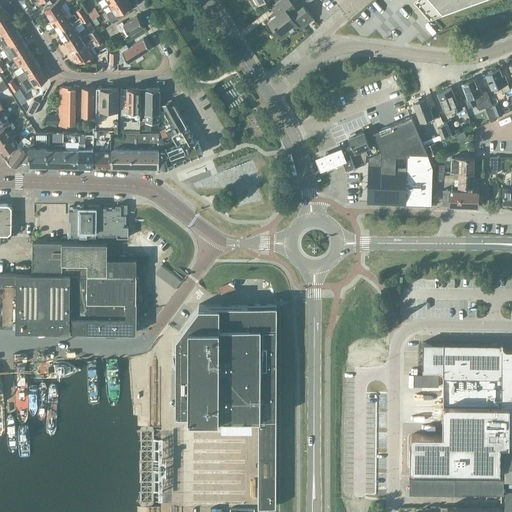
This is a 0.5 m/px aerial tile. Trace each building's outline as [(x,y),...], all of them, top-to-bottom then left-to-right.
[(63,0),(57,0),(44,9),(51,20),(65,11),(61,4),(64,2),(64,1),(63,0)] [(127,0),(114,0),(110,3),(114,9),(106,14),(111,21),(118,17),(126,12),(125,9),(131,5),(127,0)] [(313,19),(303,5),(295,12),(292,8),(294,6),(290,0),(278,0),(273,4),(279,12),(268,19),(281,36),(288,29),(291,31),(302,22),(303,23),(309,19),(310,21),(313,19)] [(417,0),(431,15),(473,0),(417,0)] [(0,22),(8,17),(2,6),(0,7),(0,22)] [(80,17),(85,14),(81,8),(76,11),(80,16),(80,17)] [(90,16),(97,11),(95,8),(88,12),(90,16)] [(69,17),(65,11),(51,20),(58,31),(77,18),(74,14),(69,17)] [(99,15),(97,11),(90,16),(92,19),(99,15)] [(80,16),(77,18),(58,31),(64,41),(78,32),(75,26),(82,21),(83,23),(89,19),(85,14),(80,17),(80,16)] [(144,26),(137,15),(123,23),(122,21),(117,24),(121,31),(125,28),(130,34),(144,26)] [(8,17),(0,22),(0,36),(15,27),(8,17)] [(21,37),(15,27),(0,36),(0,40),(5,48),(10,45),(9,45),(21,37)] [(93,37),(98,34),(95,29),(90,32),(93,37)] [(82,37),(78,32),(64,41),(71,51),(90,39),(93,37),(90,32),(82,37)] [(98,34),(93,37),(90,39),(71,51),(78,63),(86,58),(87,60),(94,56),(89,48),(96,43),(97,44),(102,41),(98,34)] [(5,48),(3,49),(10,59),(12,57),(15,55),(16,55),(28,47),(21,37),(9,45),(10,45),(5,48)] [(150,47),(144,37),(128,47),(126,43),(124,45),(123,44),(118,48),(120,50),(117,52),(110,52),(110,62),(120,62),(126,58),(128,61),(150,47)] [(15,55),(12,57),(18,67),(21,66),(22,65),(34,57),(28,47),(16,55),(15,55)] [(34,57),(22,65),(21,66),(23,70),(16,75),(20,81),(40,67),(34,57)] [(40,67),(20,81),(26,91),(49,76),(45,70),(43,72),(40,67)] [(510,89),(504,73),(502,74),(499,67),(486,73),(491,87),(500,84),(503,92),(510,89)] [(475,77),(462,82),(467,96),(465,97),(468,106),(476,103),(479,109),(484,107),(491,104),(486,90),(481,92),(475,77)] [(75,86),(60,86),(59,125),(74,126),(75,86)] [(451,86),(437,92),(446,114),(462,108),(459,100),(457,101),(451,86)] [(82,87),(81,116),(93,116),(94,87),(82,87)] [(111,131),(117,132),(118,87),(96,87),(95,126),(93,126),(93,132),(93,131),(111,131)] [(140,130),(140,125),(140,88),(120,87),(120,108),(121,108),(120,129),(139,130),(140,130)] [(140,125),(140,130),(150,130),(150,125),(159,125),(159,108),(159,96),(159,88),(146,88),(146,112),(145,125),(140,125)] [(424,118),(425,122),(434,119),(432,115),(433,115),(426,96),(413,102),(420,120),(424,118)] [(33,114),(40,102),(33,98),(26,112),(28,114),(33,114)] [(161,104),(163,108),(159,108),(159,125),(160,125),(163,123),(180,114),(171,98),(163,103),(161,104)] [(492,104),(496,115),(502,113),(498,102),(492,104)] [(491,104),(484,107),(489,118),(495,116),(496,116),(491,104)] [(46,123),(58,124),(58,115),(46,114),(46,123)] [(166,128),(161,130),(161,133),(162,135),(164,137),(175,131),(186,125),(180,114),(163,123),(166,128)] [(0,127),(10,122),(7,118),(3,120),(0,115),(0,127)] [(431,164),(428,156),(424,146),(424,145),(422,141),(416,126),(411,115),(373,131),(372,131),(381,151),(380,151),(380,152),(369,156),(368,176),(368,177),(368,184),(367,202),(392,202),(431,204),(432,178),(432,176),(432,171),(432,166),(431,164)] [(444,125),(448,135),(456,132),(450,119),(443,122),(444,125)] [(10,122),(0,127),(0,143),(11,136),(7,130),(9,129),(15,126),(12,121),(10,122)] [(31,121),(22,126),(24,132),(34,127),(31,121)] [(183,145),(188,158),(202,152),(198,140),(195,141),(186,125),(175,131),(164,137),(176,142),(181,141),(183,145)] [(448,135),(444,125),(437,127),(440,134),(441,138),(448,135)] [(455,133),(458,141),(467,138),(464,129),(455,133)] [(159,140),(159,146),(164,147),(167,164),(173,162),(173,163),(188,158),(183,145),(181,141),(176,142),(164,137),(162,135),(161,133),(161,130),(159,131),(159,140)] [(93,132),(93,165),(111,164),(111,135),(111,131),(93,131),(93,132)] [(111,135),(111,164),(131,164),(131,131),(123,131),(123,135),(111,135)] [(159,131),(131,131),(131,164),(159,165),(159,146),(159,140),(159,131)] [(369,145),(364,131),(355,134),(355,133),(350,134),(351,136),(349,137),(354,151),(365,147),(368,154),(377,150),(374,143),(369,145)] [(29,162),(29,163),(29,164),(46,164),(46,163),(46,132),(36,132),(35,146),(28,146),(28,162),(29,162)] [(46,132),(46,163),(64,164),(65,153),(60,153),(60,149),(62,149),(62,142),(65,142),(65,132),(46,132)] [(79,132),(65,132),(65,142),(62,142),(62,149),(60,149),(60,153),(65,153),(64,164),(78,164),(79,132)] [(92,165),(93,165),(93,132),(79,132),(78,164),(79,164),(92,164),(92,165)] [(483,148),(511,149),(511,133),(484,132),(483,148)] [(440,134),(422,141),(424,145),(441,138),(440,134)] [(11,136),(0,143),(0,149),(6,159),(17,145),(18,143),(16,141),(14,142),(11,136)] [(428,156),(439,152),(435,142),(424,146),(428,156)] [(19,162),(28,162),(28,146),(24,143),(20,147),(17,145),(6,159),(16,166),(19,162)] [(159,165),(167,164),(164,147),(159,146),(159,165)] [(340,148),(314,159),(319,172),(346,162),(340,148)] [(346,171),(355,167),(349,154),(340,157),(346,171)] [(459,172),(474,172),(474,157),(452,157),(451,171),(459,171),(459,172)] [(497,173),(497,157),(489,157),(489,173),(497,173)] [(511,201),(511,169),(510,169),(510,181),(510,187),(503,187),(503,201),(511,201)] [(474,172),(459,172),(458,185),(459,185),(472,186),(473,186),(474,172)] [(472,190),(472,186),(459,185),(459,189),(442,189),(442,204),(479,205),(479,190),(472,190)] [(0,233),(7,234),(7,236),(11,236),(11,235),(12,204),(7,204),(0,203),(0,233)] [(102,204),(88,204),(88,205),(84,205),(84,204),(78,204),(78,206),(69,206),(69,235),(69,236),(96,236),(96,234),(98,234),(98,235),(116,235),(116,237),(128,237),(128,225),(126,225),(126,212),(121,212),(121,205),(123,205),(123,204),(118,204),(118,205),(121,205),(121,207),(102,207),(102,204)] [(15,330),(69,331),(70,274),(70,273),(71,273),(87,273),(107,273),(107,260),(106,260),(106,256),(107,256),(107,242),(100,242),(60,241),(34,241),(32,241),(32,273),(4,272),(0,272),(0,280),(4,281),(16,281),(15,329),(15,330)] [(136,272),(136,256),(107,256),(106,256),(106,260),(107,260),(107,273),(136,272)] [(87,274),(87,273),(71,273),(70,331),(86,331),(86,317),(87,274)] [(136,275),(87,274),(86,317),(135,318),(136,301),(135,301),(136,275)] [(234,287),(232,282),(219,289),(221,293),(234,287)] [(174,358),(173,358),(174,364),(176,364),(178,364),(178,411),(178,416),(259,416),(259,506),(276,506),(276,326),(276,304),(220,304),(199,304),(178,331),(178,359),(176,359),(174,359),(174,358)] [(86,317),(86,331),(135,332),(135,324),(137,324),(137,318),(135,318),(86,317)] [(409,464),(410,466),(411,468),(412,469),(414,469),(457,470),(499,470),(500,443),(509,444),(511,443),(511,349),(507,349),(506,349),(505,349),(504,348),(503,347),(503,346),(502,345),(502,344),(502,342),(443,342),(423,342),(422,370),(435,370),(438,370),(440,371),(441,372),(442,373),(443,375),(442,389),(442,420),(442,431),(442,433),(437,433),(426,433),(420,433),(416,433),(414,433),(413,433),(412,434),(411,435),(410,436),(410,437),(410,438),(409,442),(409,451),(409,453),(409,464)] [(209,481),(220,481),(221,444),(209,444),(209,481)] [(244,471),(244,472),(240,472),(241,465),(234,464),(233,473),(244,474),(243,478),(251,479),(252,471),(244,471)] [(422,491),(422,475),(409,475),(409,491),(422,491)] [(422,475),(422,491),(437,491),(437,475),(422,475)] [(454,475),(437,475),(437,491),(454,491),(454,475)] [(461,491),(504,491),(504,475),(454,475),(454,491),(461,491)] [(461,506),(447,506),(447,511),(503,511),(503,507),(504,507),(504,491),(461,491),(461,506)]
